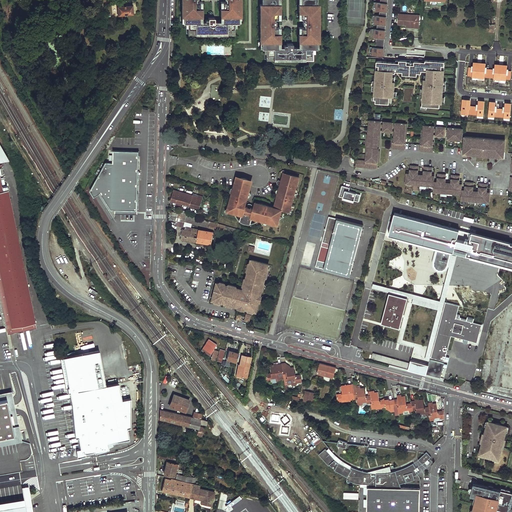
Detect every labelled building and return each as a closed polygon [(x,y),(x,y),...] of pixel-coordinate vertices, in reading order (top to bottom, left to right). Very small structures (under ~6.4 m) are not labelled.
[(184,0),(184,8),(182,8),(182,15),(184,15),(184,22),(186,22),(188,22),(188,27),(188,33),(196,33),(196,32),(226,32),(226,33),(235,34),(235,27),(235,22),(237,22),(239,22),(239,15),(241,15),(241,8),(239,8),(239,0),(241,0),(240,0),(226,0),(227,1),(223,1),(223,8),(221,8),(221,15),(223,15),(223,22),(218,22),(218,21),(214,21),(214,17),(209,17),(208,19),(206,19),(206,21),(203,21),(200,22),(200,15),(202,15),(202,8),(200,8),(200,1),(197,1),(196,0),(184,0)] [(277,0),(262,0),(262,4),(260,4),(260,8),(262,8),(262,18),(260,19),(260,26),(262,26),(262,37),(260,37),(260,41),(262,41),(262,48),(264,48),(266,48),(266,53),(266,59),(274,59),(274,58),(278,58),(301,58),(304,58),(304,59),(313,60),(313,53),(313,48),(315,48),(317,48),(317,41),(319,41),(319,37),(317,37),(317,27),(319,27),(319,19),(317,19),(317,8),(319,8),(319,4),(317,4),(316,0),(300,0),(301,4),(299,4),(299,11),(301,11),(301,18),(304,18),(304,20),(303,20),(303,24),(304,24),(304,27),(301,27),(301,34),(299,34),(299,41),(301,41),(301,48),(295,48),(295,47),(292,47),(292,43),(286,43),(286,45),(283,44),(283,48),(278,47),(278,41),(280,41),(280,34),(278,34),(278,27),(274,27),(274,24),(276,24),(276,20),(274,20),(274,18),(278,18),(278,11),(280,11),(280,4),(278,4),(277,0)] [(387,0),(380,0),(381,3),(374,2),(373,7),(376,8),(380,8),(380,10),(387,11),(387,0)] [(117,15),(133,14),(132,4),(116,6),(117,15)] [(387,13),(380,12),(380,16),(373,15),(372,21),(375,21),(379,21),(379,24),(386,24),(387,13)] [(422,16),(400,14),(399,24),(408,25),(417,25),(417,28),(421,28),(422,16)] [(386,26),(377,25),(377,29),(372,29),(371,34),(374,34),(378,34),(378,37),(385,37),(386,26)] [(385,39),(376,38),(376,47),(370,47),(370,52),(373,52),(377,52),(376,55),(383,55),(385,39)] [(423,58),(419,58),(419,61),(419,72),(421,73),(422,70),(426,70),(426,68),(427,68),(427,69),(429,70),(429,67),(426,66),(426,61),(422,61),(423,58)] [(399,59),(399,71),(403,71),(417,72),(419,72),(419,61),(414,61),(414,64),(407,64),(407,61),(407,60),(399,59)] [(424,93),(423,105),(428,106),(441,106),(441,102),(443,103),(443,102),(443,96),(443,90),(444,80),(444,75),(442,75),(443,65),(445,65),(445,61),(426,60),(426,61),(426,66),(429,67),(429,70),(427,69),(427,68),(426,68),(426,70),(428,70),(428,74),(427,79),(425,79),(424,88),(424,93)] [(375,90),(374,99),(376,99),(376,102),(389,103),(389,102),(390,95),(393,96),(394,96),(394,95),(394,91),(395,81),(392,81),(392,76),(393,72),(395,72),(392,71),(392,67),(396,67),(396,62),(377,61),(377,65),(379,65),(379,75),(376,75),(376,80),(375,90)] [(415,86),(405,85),(405,88),(406,89),(405,90),(404,101),(414,102),(414,95),(413,93),(415,93),(415,86)] [(382,121),(371,120),(371,127),(370,134),(368,134),(367,140),(367,147),(369,147),(368,154),(367,161),(378,162),(378,155),(379,150),(379,147),(377,147),(378,141),(379,135),(380,135),(380,132),(381,130),(381,127),(381,124),(382,121)] [(393,122),(386,122),(386,123),(384,123),(383,124),(383,127),(383,130),(383,131),(392,131),(393,127),(393,124),(393,122)] [(404,143),(406,123),(396,122),(395,124),(395,127),(395,131),(395,133),(394,138),(394,142),(404,143)] [(434,128),(434,126),(424,125),(422,144),(433,145),(433,141),(433,136),(434,134),(434,131),(434,128)] [(445,136),(446,127),(437,126),(437,128),(436,131),(436,135),(441,136),(445,136)] [(462,139),(463,128),(449,127),(448,137),(462,139)] [(504,154),(505,140),(465,136),(463,151),(468,151),(468,154),(468,155),(472,155),(472,152),(482,152),(481,155),(481,156),(485,156),(485,155),(486,153),(495,154),(495,156),(495,157),(499,157),(499,156),(499,154),(504,154)] [(0,286),(8,329),(34,324),(7,189),(2,190),(0,179),(0,159),(8,158),(0,144),(0,286)] [(121,150),(114,150),(113,162),(106,162),(90,190),(93,194),(99,190),(101,193),(111,209),(115,210),(138,210),(140,151),(121,150)] [(366,160),(357,160),(356,166),(377,168),(378,162),(367,161),(366,161),(366,160)] [(410,173),(407,173),(406,182),(413,182),(420,183),(427,184),(434,185),(434,181),(434,180),(435,176),(432,175),(432,167),(424,166),(424,173),(424,174),(421,174),(418,174),(418,172),(418,166),(411,165),(410,173)] [(434,181),(434,185),(434,186),(434,190),(441,191),(448,191),(455,192),(461,193),(462,189),(462,188),(462,184),(459,183),(460,175),(452,174),(451,181),(451,183),(448,182),(445,182),(445,181),(446,174),(438,173),(438,180),(437,181),(434,181)] [(232,193),(227,211),(242,215),(240,221),(242,222),(244,223),(244,221),(247,222),(246,224),(248,224),(251,224),(252,218),(278,225),(282,209),(290,211),(299,177),(288,174),(283,177),(282,180),(281,180),(279,185),(280,185),(274,207),(260,203),(254,206),(254,209),(251,208),(247,207),(245,206),(248,198),(250,187),(248,187),(250,182),(245,178),(239,179),(237,184),(235,183),(232,193)] [(465,190),(462,189),(461,193),(461,195),(461,198),(468,199),(475,199),(482,200),(489,201),(490,192),(487,192),(487,183),(480,183),(479,189),(479,191),(476,191),(473,190),(473,189),(474,182),(466,181),(465,188),(465,190)] [(199,197),(175,190),(172,200),(200,208),(203,196),(200,195),(199,197)] [(408,206),(458,218),(459,210),(410,198),(408,206)] [(209,213),(212,201),(206,199),(203,211),(209,213)] [(383,205),(358,199),(354,213),(380,219),(383,205)] [(177,224),(184,226),(185,222),(187,216),(181,214),(174,212),(172,219),(178,221),(177,224)] [(390,234),(511,267),(511,243),(396,212),(390,234)] [(199,225),(200,219),(187,216),(185,222),(199,225)] [(364,225),(330,217),(319,260),(327,262),(325,269),(351,275),(364,225)] [(224,232),(226,226),(217,224),(200,219),(199,225),(224,232)] [(192,231),(183,229),(182,239),(197,242),(199,229),(193,228),(192,231)] [(214,231),(199,229),(197,242),(212,244),(214,231)] [(450,254),(437,250),(434,262),(434,266),(436,268),(438,270),(442,270),(445,269),(447,266),(450,254)] [(243,290),(217,283),(213,300),(239,307),(245,308),(256,311),(259,301),(260,295),(268,264),(251,260),(243,290)] [(0,302),(6,332),(35,327),(34,324),(8,329),(0,286),(0,302)] [(401,328),(408,297),(396,295),(390,293),(382,323),(401,328)] [(492,315),(496,299),(467,293),(463,309),(492,315)] [(461,305),(447,301),(432,357),(446,360),(452,336),(478,343),(482,324),(457,317),(461,305)] [(511,337),(503,386),(511,387),(511,337)] [(217,344),(209,339),(201,351),(209,356),(213,350),(217,344)] [(224,350),(220,349),(216,361),(221,362),(224,350)] [(69,391),(79,447),(74,448),(76,457),(84,454),(84,452),(108,448),(107,442),(128,438),(126,427),(130,427),(130,398),(120,399),(117,382),(104,385),(98,350),(62,356),(68,386),(66,386),(67,391),(69,391)] [(229,351),(226,359),(236,361),(238,354),(229,351)] [(440,371),(373,352),(372,357),(438,376),(440,371)] [(251,357),(242,355),(240,364),(241,365),(241,367),(238,366),(236,376),(244,377),(245,373),(248,374),(251,357)] [(68,386),(62,356),(59,357),(65,386),(66,386),(68,386)] [(317,374),(333,378),(337,368),(318,363),(317,365),(319,366),(317,374)] [(281,381),(281,380),(284,379),(283,370),(282,364),(275,365),(274,367),(273,365),(271,366),(272,370),(273,370),(273,373),(267,374),(267,382),(271,381),(271,379),(276,379),(277,381),(281,381)] [(286,367),(286,369),(283,370),(284,379),(287,379),(288,385),(291,384),(293,384),(293,382),(297,381),(297,383),(303,382),(301,375),(295,376),(294,374),(295,373),(295,367),(290,368),(290,367),(286,367)] [(0,443),(25,439),(15,385),(0,387),(0,443)] [(352,401),(352,400),(356,400),(354,389),(353,389),(353,385),(346,385),(345,387),(344,386),(342,386),(343,391),(344,391),(344,394),(338,395),(339,402),(343,402),(343,400),(348,400),(348,402),(352,401)] [(357,387),(357,388),(354,389),(356,400),(358,399),(359,406),(363,405),(365,405),(364,404),(368,403),(368,404),(372,403),(373,403),(371,391),(371,392),(371,395),(365,396),(365,394),(366,393),(365,388),(362,388),(361,386),(357,387)] [(316,393),(306,391),(304,397),(312,399),(314,400),(316,393)] [(375,393),(375,391),(371,391),(373,403),(372,403),(372,405),(373,410),(378,409),(379,407),(383,406),(383,408),(387,408),(387,409),(391,408),(390,400),(390,399),(380,401),(380,398),(379,392),(375,393)] [(189,399),(174,394),(170,406),(185,411),(189,399)] [(398,396),(398,399),(395,399),(396,403),(394,403),(395,407),(399,407),(400,413),(405,413),(406,411),(410,410),(411,412),(414,411),(413,403),(406,404),(406,401),(407,401),(406,395),(402,396),(402,395),(398,396)] [(415,399),(415,400),(412,401),(413,403),(414,411),(417,411),(418,416),(422,416),(424,416),(423,414),(427,414),(427,415),(430,415),(431,415),(429,403),(427,403),(427,406),(422,407),(421,405),(422,405),(421,400),(417,400),(417,398),(415,399)] [(432,403),(432,402),(429,403),(431,415),(430,415),(430,417),(431,417),(432,420),(436,420),(437,418),(442,417),(442,419),(445,418),(445,409),(442,410),(442,411),(436,412),(435,409),(436,409),(435,403),(432,403)] [(159,419),(198,429),(199,426),(211,429),(213,428),(208,420),(200,418),(193,417),(160,409),(159,419)] [(507,426),(488,421),(485,433),(484,433),(483,439),(480,454),(498,459),(502,443),(503,438),(504,438),(507,426)] [(211,429),(199,426),(198,429),(197,435),(204,437),(205,434),(210,435),(211,429)] [(347,440),(338,438),(336,444),(345,447),(347,440)] [(414,468),(416,466),(413,461),(409,463),(405,465),(402,467),(398,468),(394,469),(388,470),(383,471),(377,471),(372,471),(367,470),(363,469),(358,468),(354,467),(350,465),(350,467),(338,461),(334,458),(325,447),(318,453),(328,464),(329,463),(334,468),(334,469),(347,476),(345,478),(355,482),(358,482),(368,483),(368,485),(367,485),(366,510),(419,511),(419,486),(400,486),(399,482),(414,478),(413,474),(417,472),(414,468)] [(431,454),(427,450),(425,451),(418,457),(423,462),(429,456),(431,454)] [(176,461),(177,456),(159,452),(158,457),(176,461)] [(179,469),(180,464),(178,463),(167,461),(164,473),(174,476),(175,469),(179,469)] [(183,495),(186,482),(170,478),(170,480),(164,478),(162,490),(183,495)] [(190,496),(192,483),(186,482),(183,495),(190,496)] [(511,511),(511,492),(474,483),(471,495),(477,497),(472,511),(496,511),(496,510),(500,509),(511,511)] [(214,491),(192,486),(190,496),(197,498),(198,496),(201,497),(200,503),(211,505),(214,491)] [(0,511),(26,511),(24,498),(0,501),(0,511)]
